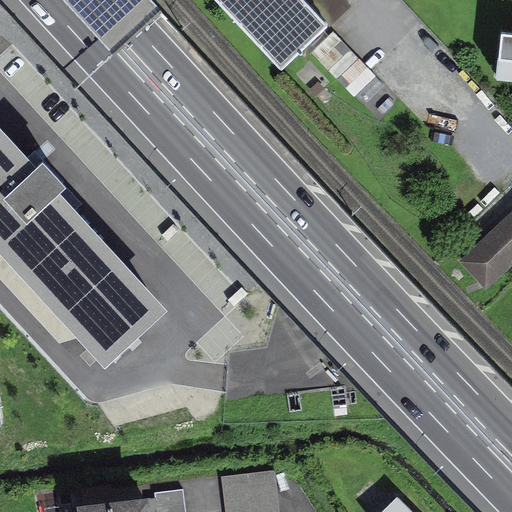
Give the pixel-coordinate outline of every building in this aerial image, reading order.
[(69,0),(112,47),(159,5),(154,0),(69,0)] [(220,0),(281,65),(328,21),(308,0),(220,0)] [(0,246),(105,358),(163,299),(0,125),(0,246)] [(511,209),(470,249),(502,282),(511,272),(511,209)] [(290,511),(283,459),(226,467),(232,511),(290,511)] [(204,511),(198,471),(174,474),(179,511),(204,511)] [(90,499),(92,511),(169,511),(166,489),(90,499)] [(410,511),(397,498),(382,511),(410,511)]
